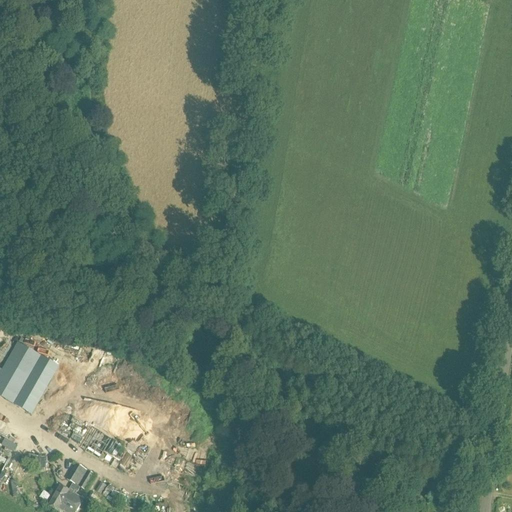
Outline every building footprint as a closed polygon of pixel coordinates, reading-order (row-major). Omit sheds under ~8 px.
[(0,397),(31,415),(58,367),(17,343),(2,371),(0,370),(0,397)] [(67,354),(63,343),(54,346),(58,357),(67,354)] [(99,461),(111,441),(95,431),(83,452),(99,461)] [(16,446),(5,440),(1,446),(13,453),(16,446)] [(0,460),(5,464),(8,460),(0,454),(0,460)] [(21,464),(11,481),(17,485),(27,467),(21,464)] [(61,486),(50,505),(49,506),(50,507),(51,507),(58,511),(59,509),(64,511),(76,511),(84,500),(73,493),(74,491),(77,493),(80,488),(85,491),(95,475),(76,464),(66,481),(72,484),(69,491),(61,486)] [(104,497),(110,489),(101,483),(95,492),(104,497)] [(22,503),(27,499),(21,490),(15,494),(22,503)]
